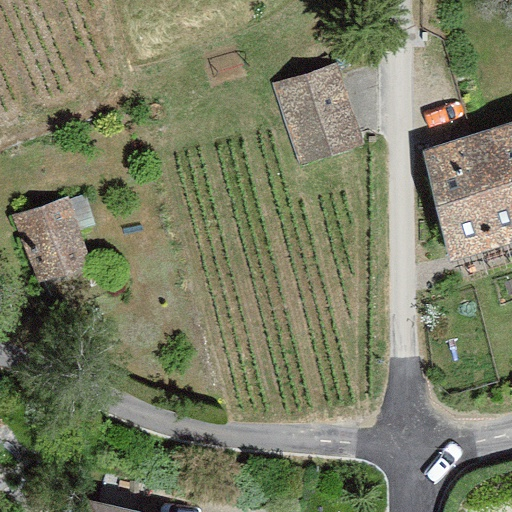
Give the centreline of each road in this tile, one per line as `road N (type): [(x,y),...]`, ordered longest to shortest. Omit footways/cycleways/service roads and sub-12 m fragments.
road 1 (unclassified): [(402,445),(398,0)]
road 2 (residential): [(0,362),(177,431),(402,445)]
